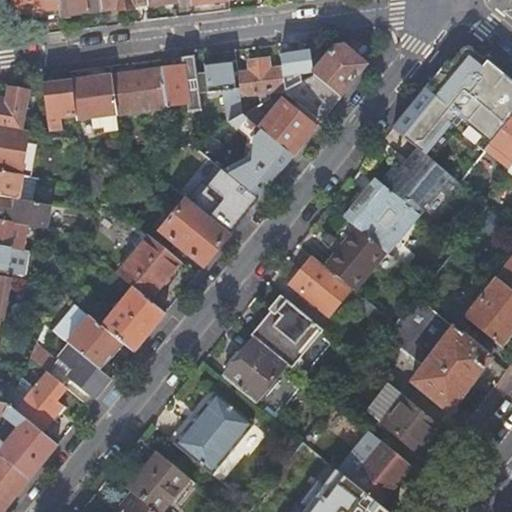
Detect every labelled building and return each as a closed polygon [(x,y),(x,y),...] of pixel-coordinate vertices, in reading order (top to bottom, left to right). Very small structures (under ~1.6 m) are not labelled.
[(58,0),(11,0),(13,15),(59,8),(58,0)] [(58,0),(59,8),(60,16),(102,10),(100,0),(58,0)] [(100,0),(102,10),(116,8),(117,11),(133,9),(133,6),(147,4),(146,0),(100,0)] [(60,16),(59,8),(13,15),(14,22),(60,16)] [(320,64),(312,66),(313,73),(313,77),(340,99),(367,66),(343,47),(333,48),(320,64)] [(310,52),(280,56),(282,69),(283,82),(300,79),(300,75),(313,73),(312,66),(310,52)] [(182,68),(161,71),(166,108),(186,106),(187,114),(202,112),(198,80),(195,57),(181,58),(182,68)] [(250,73),(238,75),(240,90),(241,97),(285,92),(283,82),(282,69),(270,70),(268,61),(249,63),(250,73)] [(231,111),(232,122),(243,116),(241,97),(240,90),(236,91),(232,63),(205,66),(208,95),(228,92),(230,100),(226,101),(227,111),(231,111)] [(439,105),(438,106),(470,132),(454,152),(447,147),(433,163),(457,183),(459,184),(473,168),(486,151),(490,147),(482,141),(499,119),(507,126),(511,119),(511,69),(511,70),(493,93),(467,71),(452,89),(445,90),(438,99),(439,105)] [(161,71),(111,78),(115,116),(116,116),(166,110),(166,108),(161,71)] [(283,82),(285,92),(313,77),(313,73),(300,75),(300,79),(283,82)] [(313,77),(285,92),(321,123),(340,99),(313,77)] [(76,117),(76,121),(103,118),(105,132),(116,130),(114,116),(115,116),(111,78),(72,83),(76,117)] [(47,121),(76,117),(72,83),(43,86),(47,121)] [(0,100),(0,127),(21,131),(27,94),(9,91),(7,101),(0,100)] [(259,107),(243,116),(294,157),(315,130),(300,116),(302,113),(297,109),(294,113),(282,103),(270,117),(259,107)] [(490,147),(486,151),(510,170),(511,166),(511,119),(507,126),(490,147)] [(0,127),(0,172),(20,176),(28,132),(21,131),(0,127)] [(22,177),(30,178),(38,134),(28,132),(20,176),(22,177)] [(397,169),(383,186),(419,216),(439,191),(446,197),(457,183),(433,163),(419,152),(402,173),(397,169)] [(20,176),(0,172),(0,197),(16,200),(18,200),(22,177),(20,176)] [(30,178),(22,177),(18,200),(31,203),(35,179),(30,178)] [(378,182),(346,221),(356,228),(385,252),(387,254),(419,216),(383,186),(378,182)] [(0,208),(0,222),(28,227),(45,230),(49,206),(31,203),(18,200),(16,200),(14,211),(0,208)] [(230,235),(187,200),(161,233),(203,268),(230,235)] [(0,222),(0,247),(12,249),(23,251),(28,227),(0,222)] [(356,228),(325,269),(351,290),(354,292),(385,252),(356,228)] [(150,237),(118,276),(134,290),(150,302),(181,263),(150,237)] [(0,272),(24,277),(28,252),(23,251),(12,249),(0,247),(0,272)] [(432,265),(440,271),(447,262),(439,257),(432,265)] [(325,269),(314,259),(292,288),(329,318),(351,290),(325,269)] [(511,265),(500,280),(511,290),(511,265)] [(0,277),(0,323),(2,324),(10,279),(5,279),(0,277)] [(511,335),(511,290),(500,280),(467,319),(502,347),(511,335)] [(134,290),(103,328),(124,346),(134,354),(165,315),(150,302),(134,290)] [(418,298),(396,326),(388,337),(425,367),(412,384),(451,415),(494,359),(418,298)] [(284,299),(252,338),(255,340),(287,366),(293,371),(302,360),(324,332),(310,320),(287,302),(284,299)] [(75,305),(52,333),(74,350),(101,373),(124,346),(103,328),(75,305)] [(242,357),(224,380),(256,405),(287,366),(255,340),(253,343),(242,357)] [(242,357),(253,343),(248,343),(241,352),(242,357)] [(36,347),(31,359),(35,362),(48,373),(51,375),(59,367),(36,347)] [(101,373),(74,350),(67,359),(78,368),(70,378),(97,400),(112,381),(101,373)] [(59,368),(70,378),(78,368),(67,359),(59,368)] [(302,360),(293,371),(297,374),(306,363),(302,360)] [(48,373),(17,413),(32,425),(43,434),(64,408),(58,402),(68,390),(51,375),(48,373)] [(212,476),(253,426),(215,396),(175,446),(212,476)] [(442,427),(405,397),(394,411),(391,409),(381,423),(420,455),(442,427)] [(0,417),(4,418),(4,417),(9,407),(0,405),(0,417)] [(0,443),(0,457),(30,481),(58,446),(43,434),(32,425),(17,413),(9,407),(4,417),(20,431),(7,449),(0,443)] [(385,445),(354,484),(381,506),(412,466),(385,445)] [(138,479),(128,491),(133,496),(153,511),(163,511),(181,490),(186,494),(194,484),(158,454),(146,469),(144,469),(137,479),(138,479)] [(0,511),(4,511),(30,481),(0,457),(0,511)] [(153,511),(133,496),(121,511),(153,511)]
